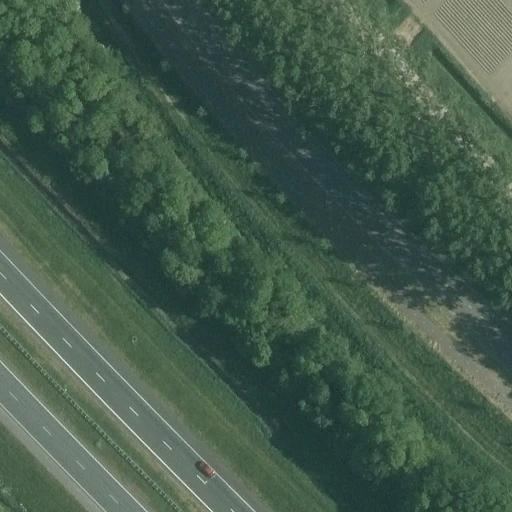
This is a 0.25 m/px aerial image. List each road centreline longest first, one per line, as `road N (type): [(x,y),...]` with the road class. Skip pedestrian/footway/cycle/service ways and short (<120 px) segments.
road 1 (unclassified): [(511,349),(333,179),(179,0)]
road 2 (motorway): [(234,511),(0,273)]
road 3 (unclassified): [(511,188),(335,0)]
road 4 (motorway): [(0,387),(122,511)]
